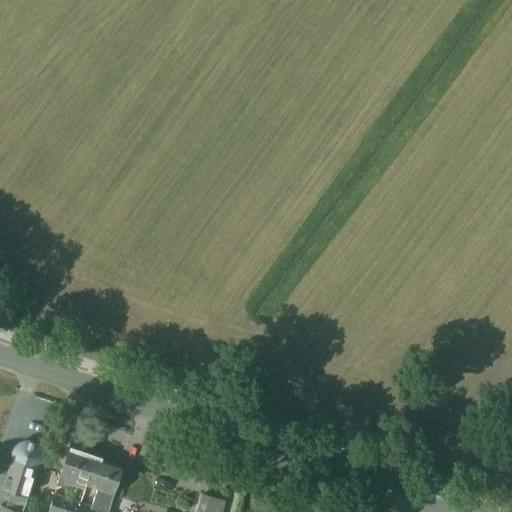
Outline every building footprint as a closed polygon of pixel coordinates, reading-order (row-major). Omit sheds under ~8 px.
[(12,459),(2,488),(4,489),(2,494),(9,497),(5,508),(0,506),(0,511),(21,511),(37,466),(38,465),(39,464),(40,463),(41,461),(41,460),(42,458),(42,455),(42,454),(41,452),(41,451),(40,449),(40,448),(39,447),(37,444),(34,443),(31,441),(30,441),(28,441),(27,441),(24,441),(21,442),(18,444),(17,445),(16,446),(15,447),(14,448),(13,450),(13,451),(12,452),(12,454),(12,456),(12,457),(12,459)] [(96,456),(70,447),(60,476),(56,485),(73,491),(73,486),(85,490),(86,485),(96,456)] [(98,489),(91,505),(81,502),(76,511),(108,511),(114,494),(113,494),(123,465),(96,456),(86,485),(98,489)] [(53,493),(47,511),(76,511),(81,502),(53,493)] [(195,511),(222,511),(225,501),(217,498),(201,493),(195,511)]
